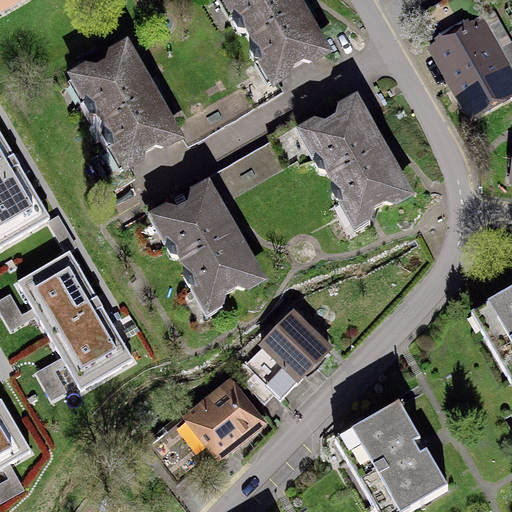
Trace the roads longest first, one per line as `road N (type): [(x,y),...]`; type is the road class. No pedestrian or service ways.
road 1 (residential): [(462,215),(456,245),(427,296),(226,511)]
road 2 (residential): [(366,0),(455,168),(462,215)]
